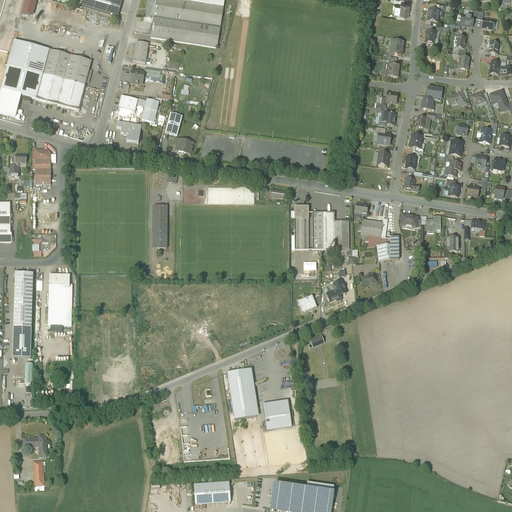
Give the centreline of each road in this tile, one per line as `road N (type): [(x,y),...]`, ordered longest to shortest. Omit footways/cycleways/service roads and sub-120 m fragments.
road 1 (residential): [(511,242),(107,409),(0,415)]
road 2 (residential): [(390,197),(96,150)]
road 3 (residential): [(58,141),(57,258),(0,263)]
road 4 (residential): [(96,150),(135,0)]
road 5 (residential): [(511,218),(390,197)]
